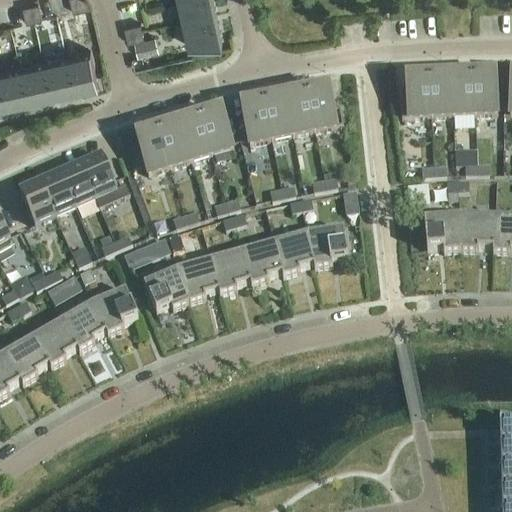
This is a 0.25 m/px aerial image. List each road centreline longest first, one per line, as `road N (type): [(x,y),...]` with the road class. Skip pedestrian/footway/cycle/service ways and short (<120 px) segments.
road 1 (residential): [(511,317),(397,323),(231,359),(92,417),(0,476)]
road 2 (residential): [(511,47),(404,50),(260,72)]
road 3 (residential): [(128,109),(0,163)]
road 4 (residential): [(260,72),(128,109)]
